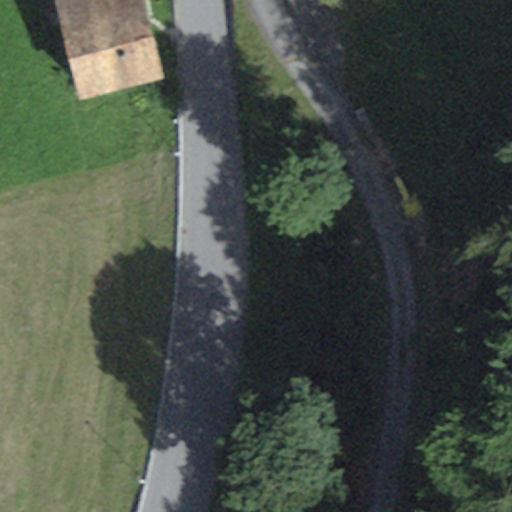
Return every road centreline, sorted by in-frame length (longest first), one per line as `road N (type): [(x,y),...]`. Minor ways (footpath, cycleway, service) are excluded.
road 1 (tertiary): [(198,0),(212,253),(194,448),(175,511)]
road 2 (track): [(364,169),(390,256),(361,511)]
